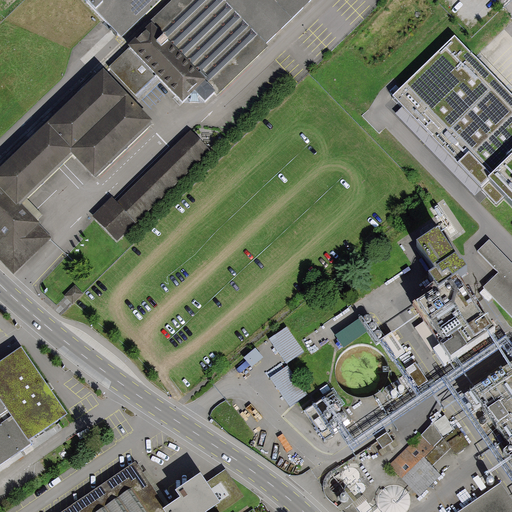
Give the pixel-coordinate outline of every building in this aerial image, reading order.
[(83,0),(121,39),(161,0),(83,0)] [(272,0),(296,24),(320,0),(272,0)] [(129,50),(182,105),(208,79),(156,24),(129,50)] [(511,106),(453,47),(404,95),(511,205),(511,106)] [(104,72),(0,171),(0,258),(13,273),(51,236),(21,205),(73,155),(93,176),(151,121),(104,72)] [(116,241),(208,151),(191,133),(118,205),(114,200),(94,219),(116,241)] [(452,361),(493,335),(456,280),(464,275),(434,228),(413,242),(430,267),(425,271),(435,285),(412,300),(452,361)] [(511,262),(489,239),(477,250),(498,272),(483,286),(511,316),(511,262)] [(80,294),(74,288),(65,297),(71,303),(80,294)] [(22,349),(0,364),(0,397),(29,439),(67,413),(22,349)] [(511,367),(509,363),(471,388),(511,450),(511,367)] [(29,439),(0,397),(0,465),(32,443),(29,439)] [(137,464),(64,511),(169,511),(167,509),(137,464)] [(186,496),(167,509),(169,511),(208,511),(222,502),(204,476),(182,491),(186,496)] [(458,511),(511,511),(511,502),(500,485),(458,511)]
